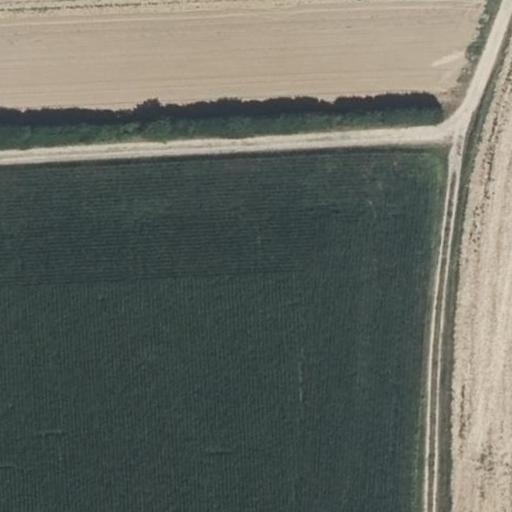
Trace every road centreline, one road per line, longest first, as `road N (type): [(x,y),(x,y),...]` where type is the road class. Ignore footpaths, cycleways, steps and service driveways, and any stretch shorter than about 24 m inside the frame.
road 1 (track): [(0,166),(480,141)]
road 2 (track): [(511,39),(480,141),(448,511)]
